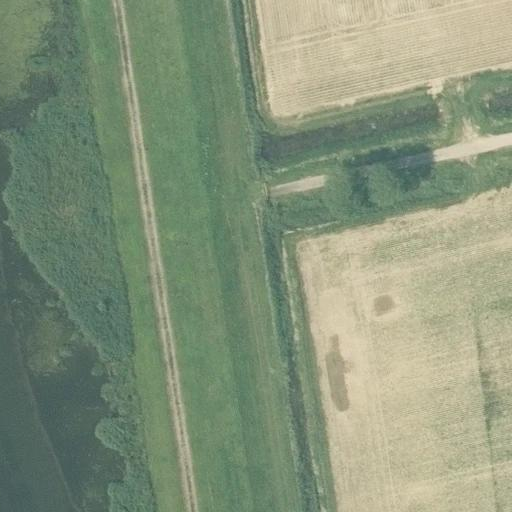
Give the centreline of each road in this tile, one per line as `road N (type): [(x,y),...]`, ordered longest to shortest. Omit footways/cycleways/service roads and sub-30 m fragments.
road 1 (track): [(187,511),(115,0)]
road 2 (unclassified): [(511,135),(273,190)]
